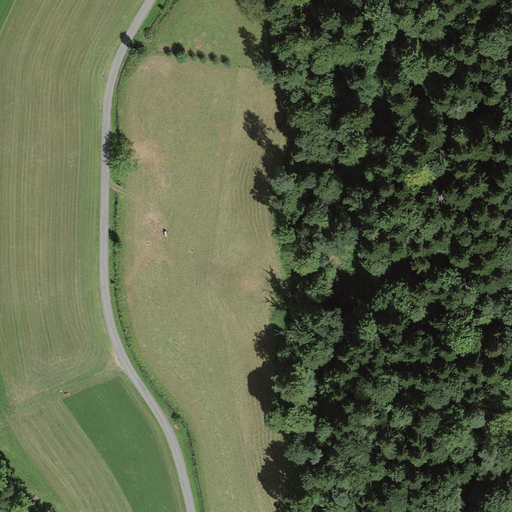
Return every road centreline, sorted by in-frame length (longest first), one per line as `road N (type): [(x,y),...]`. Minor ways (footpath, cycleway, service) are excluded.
road 1 (track): [(383,0),(417,87),(410,119),(364,161),(352,188),(364,296),(324,386),(313,439),(318,478),(340,511)]
road 2 (unclassified): [(188,511),(172,444),(119,355),(102,279),(108,86),(149,0)]
